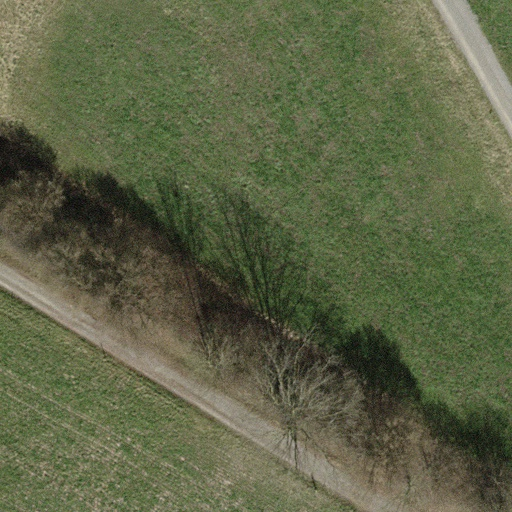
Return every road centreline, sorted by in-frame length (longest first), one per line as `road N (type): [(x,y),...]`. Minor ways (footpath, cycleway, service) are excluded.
road 1 (track): [(0,263),(159,349),(405,511)]
road 2 (track): [(511,121),(443,0)]
